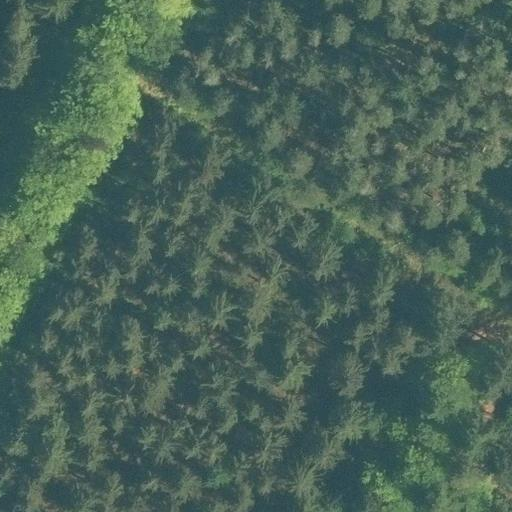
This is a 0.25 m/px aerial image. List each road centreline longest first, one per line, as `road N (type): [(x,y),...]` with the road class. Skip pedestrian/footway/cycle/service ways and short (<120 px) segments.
road 1 (track): [(144,0),(0,257)]
road 2 (track): [(335,511),(457,287)]
